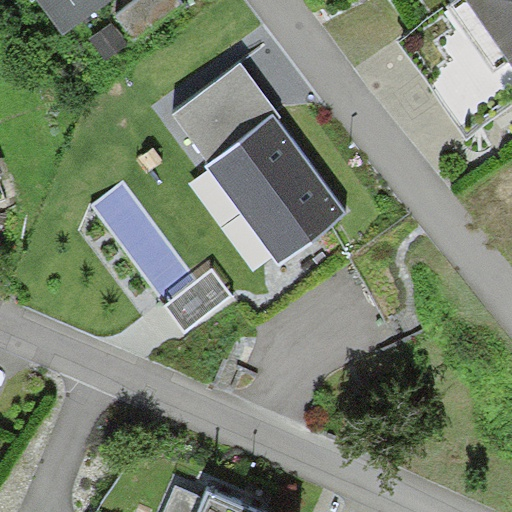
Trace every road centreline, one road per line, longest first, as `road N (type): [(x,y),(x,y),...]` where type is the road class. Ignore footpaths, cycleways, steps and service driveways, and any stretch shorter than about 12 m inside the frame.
road 1 (residential): [(438,511),(0,313)]
road 2 (residential): [(273,0),(511,300)]
